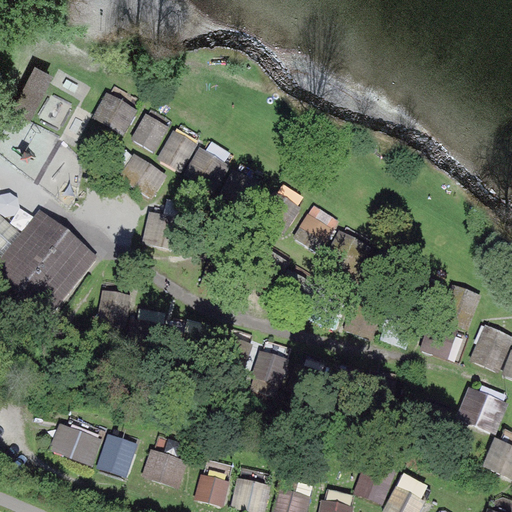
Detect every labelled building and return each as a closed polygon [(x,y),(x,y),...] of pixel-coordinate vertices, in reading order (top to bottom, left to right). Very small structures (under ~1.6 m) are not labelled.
[(0,42),(11,22),(0,16),(0,42)] [(126,131),(141,107),(112,89),(97,113),(126,131)] [(149,110),(135,138),(160,151),(174,123),(149,110)] [(157,157),(183,172),(202,141),(176,126),(157,157)] [(222,187),(233,155),(201,144),(190,176),(222,187)] [(140,152),(124,177),(155,197),(171,173),(140,152)] [(299,244),(325,254),(339,217),(314,208),(299,244)] [(48,222),(0,280),(41,313),(89,256),(48,222)] [(420,349),(456,361),(479,293),(461,287),(447,325),(430,320),(420,349)] [(346,327),(375,337),(383,315),(354,304),(346,327)] [(511,333),(485,325),(473,364),(504,373),(511,344),(511,333)] [(501,435),(511,398),(511,397),(472,386),(460,423),(501,435)] [(62,420),(52,451),(97,466),(107,435),(62,420)] [(113,435),(101,466),(128,476),(140,445),(113,435)] [(511,478),(511,442),(498,437),(486,468),(511,478)] [(181,490),(191,461),(155,449),(145,477),(181,490)] [(369,457),(355,492),(385,503),(398,468),(369,457)] [(210,461),(208,473),(233,477),(235,465),(210,461)] [(420,511),(435,484),(407,470),(385,511),(420,511)] [(203,475),(199,501),(228,505),(232,479),(203,475)] [(242,475),(234,507),(254,511),(267,511),(275,483),(242,475)] [(283,485),(276,511),(310,511),(315,493),(283,485)] [(355,511),(358,503),(324,497),(320,511),(355,511)]
